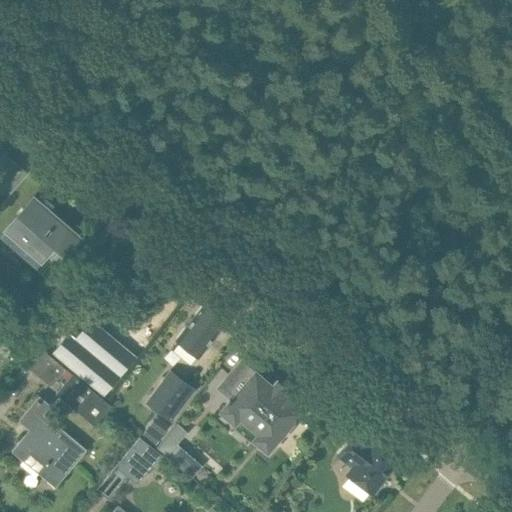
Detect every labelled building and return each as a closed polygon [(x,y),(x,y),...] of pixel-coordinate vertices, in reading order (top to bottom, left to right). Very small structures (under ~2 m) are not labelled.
[(47,254),(55,245),(64,253),(78,237),(88,245),(89,244),(49,210),(54,204),(41,192),(47,185),(30,170),(0,203),(0,237),(12,224),(23,233),(22,235),(26,238),(27,237),(47,254)] [(227,318),(207,302),(177,339),(198,355),(227,318)] [(71,329),(54,348),(105,393),(138,355),(93,316),(77,334),(71,329)] [(64,369),(40,350),(27,366),(50,386),(64,369)] [(267,451),(287,428),(290,430),(308,410),(291,395),(288,398),(281,392),(286,386),(277,379),(272,385),(256,371),(259,368),(245,356),(218,387),(230,397),(226,401),(228,402),(221,410),(235,422),(241,415),(260,431),(253,438),(267,451)] [(196,388),(170,368),(145,402),(171,422),(196,388)] [(111,404),(74,372),(56,393),(94,425),(111,404)] [(51,404),(39,394),(19,419),(29,428),(11,450),(55,486),(87,448),(44,413),(51,404)] [(161,419),(154,428),(162,435),(169,425),(161,419)] [(154,429),(146,439),(155,446),(163,435),(154,429)] [(356,486),(358,486),(360,486),(372,494),(387,473),(399,457),(374,438),(371,441),(356,430),(344,446),(337,456),(350,466),(344,474),(350,478),(350,481),(356,486)] [(139,436),(97,488),(109,497),(126,476),(137,484),(161,454),(139,436)]
